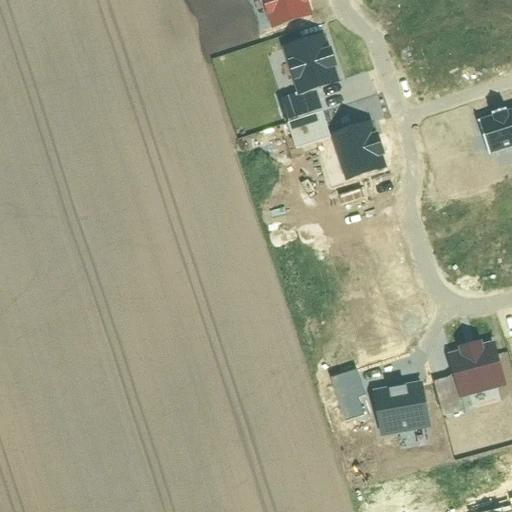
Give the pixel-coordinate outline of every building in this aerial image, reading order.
[(308,0),(261,0),(275,39),(317,24),(308,0)] [(326,34),(280,48),(296,99),(342,85),(326,34)] [(511,112),(480,123),(490,156),(511,149),(511,112)] [(373,124),(332,138),(347,185),(388,171),(373,124)] [(245,150),(266,142),(263,134),(242,142),(245,150)] [(493,345),(449,356),(461,400),(505,389),(493,345)] [(423,389),(374,397),(382,439),(431,430),(423,389)]
